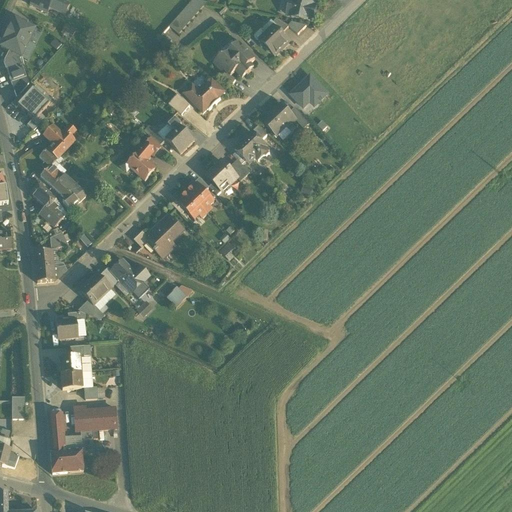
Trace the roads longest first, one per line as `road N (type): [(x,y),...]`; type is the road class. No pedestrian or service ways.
road 1 (residential): [(357,0),(53,294),(30,300)]
road 2 (secondary): [(46,492),(30,300)]
road 3 (secondary): [(30,300),(0,120)]
